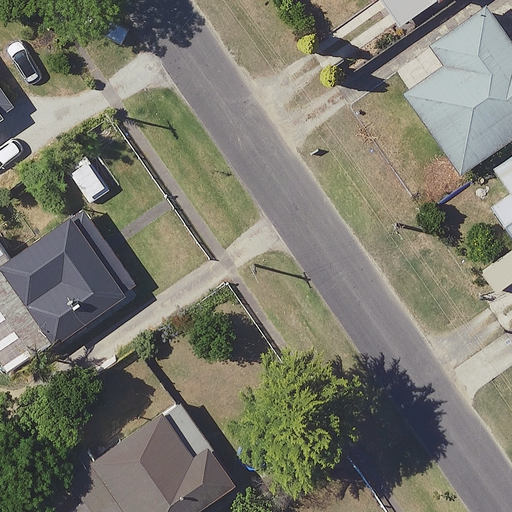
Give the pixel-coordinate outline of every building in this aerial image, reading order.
[(381,0),(402,29),(442,0),(381,0)] [(406,92),(464,174),(511,140),(511,36),(491,6),(433,47),(446,64),(406,92)] [(0,122),(9,116),(0,103),(0,122)] [(511,156),(494,169),(511,193),(493,205),(511,232),(511,156)] [(133,297),(75,212),(3,260),(61,345),(133,297)] [(37,355),(0,301),(0,352),(13,371),(37,355)] [(169,410),(96,460),(131,511),(204,511),(246,483),(219,443),(201,456),(169,410)] [(64,511),(131,511),(96,460),(70,477),(85,498),(64,511)] [(14,511),(0,491),(0,511),(14,511)]
